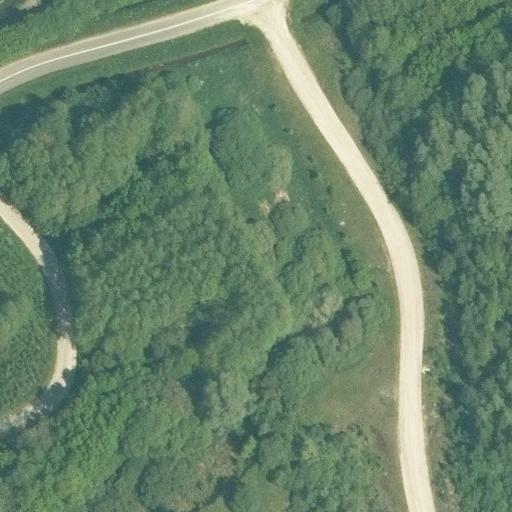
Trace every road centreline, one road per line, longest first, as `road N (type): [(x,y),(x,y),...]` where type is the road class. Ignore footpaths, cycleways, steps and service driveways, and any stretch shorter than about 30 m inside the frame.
road 1 (track): [(253,0),(401,254),(412,298),(410,431),(424,511)]
road 2 (track): [(0,435),(55,394),(66,364),(53,274),(0,205)]
